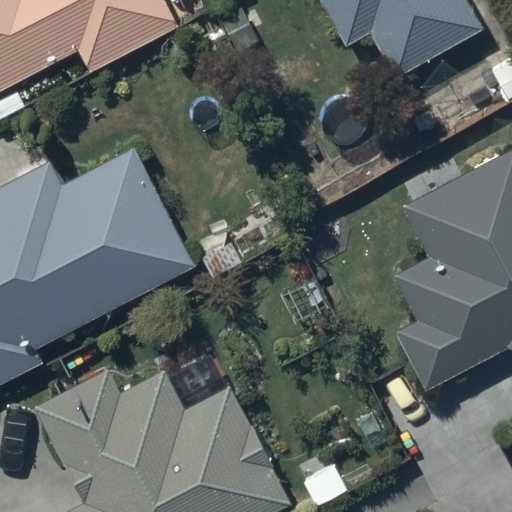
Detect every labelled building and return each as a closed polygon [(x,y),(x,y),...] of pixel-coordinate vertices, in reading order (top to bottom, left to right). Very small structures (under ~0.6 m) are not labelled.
[(0,0),(0,94),(79,54),(88,72),(179,26),(165,0),(0,0)] [(319,0),(344,45),(372,30),(396,75),(483,29),(467,0),(319,0)] [(511,143),(463,169),(456,156),(403,184),(410,199),(400,204),(427,254),(391,274),(416,321),(398,330),(429,388),(508,346),(511,347),(511,143)] [(0,381),(42,358),(35,346),(195,260),(134,147),(65,184),(51,158),(0,184),(0,381)] [(108,375),(44,407),(92,503),(74,511),(276,511),(295,503),(273,460),(276,458),(259,423),(252,427),(231,385),(225,388),(207,353),(119,397),(108,375)]
